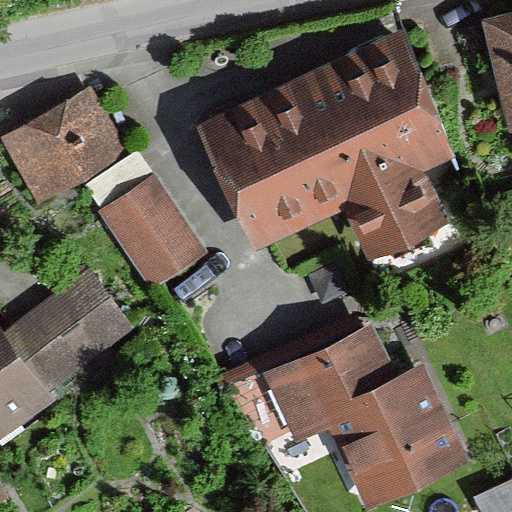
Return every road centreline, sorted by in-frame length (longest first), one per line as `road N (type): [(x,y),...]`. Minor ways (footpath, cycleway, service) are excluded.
road 1 (unclassified): [(276,0),(0,62)]
road 2 (unknown): [(137,29),(248,280)]
